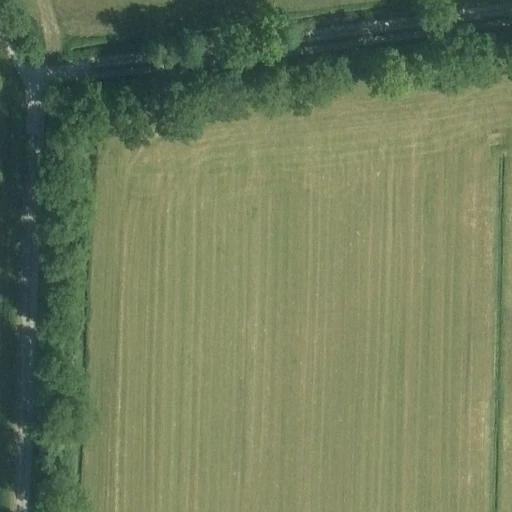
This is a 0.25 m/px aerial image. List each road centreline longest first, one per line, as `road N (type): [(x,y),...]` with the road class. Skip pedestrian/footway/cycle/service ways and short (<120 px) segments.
road 1 (track): [(511,9),(51,71),(28,83)]
road 2 (track): [(28,83),(14,511)]
